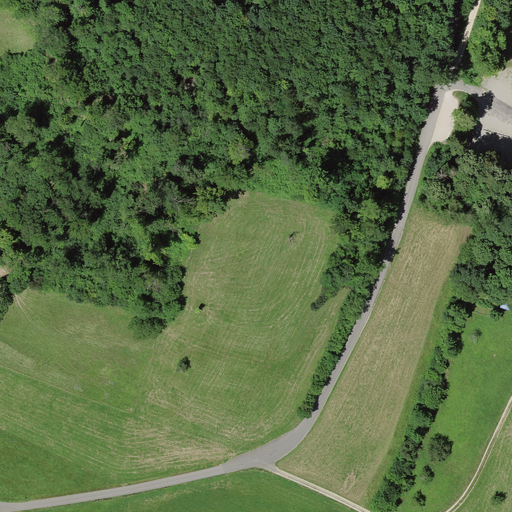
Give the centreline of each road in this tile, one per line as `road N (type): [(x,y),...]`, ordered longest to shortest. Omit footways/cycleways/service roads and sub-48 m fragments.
road 1 (track): [(511,400),(451,511)]
road 2 (track): [(366,511),(252,460)]
